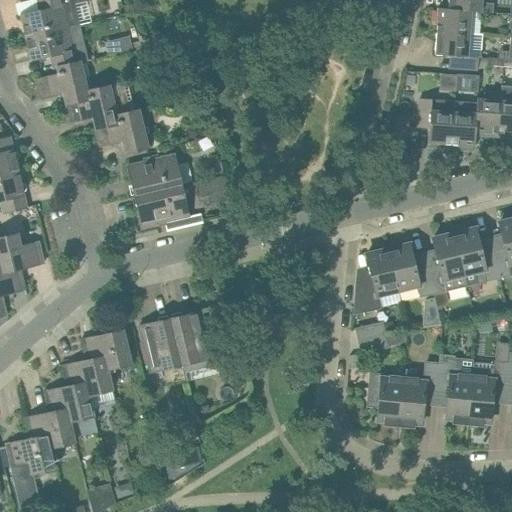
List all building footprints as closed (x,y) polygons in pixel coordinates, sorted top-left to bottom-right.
[(36,0),(39,10),(20,15),(26,37),(78,25),(73,5),(92,0),(36,0)] [(481,3),(481,0),(448,0),(448,8),(448,9),(470,11),(470,10),(480,11),(493,11),(493,3),(481,3)] [(470,11),(448,9),(448,8),(438,8),(436,31),(469,33),(470,11)] [(50,31),(26,37),(31,60),(50,55),(53,67),(81,61),(86,60),(83,45),(78,25),(50,31)] [(448,68),(479,69),(480,57),(467,56),(469,33),(436,31),(434,54),(449,55),(448,68)] [(130,36),(118,39),(121,52),(133,48),(130,36)] [(502,66),(503,59),(488,58),(488,65),(502,66)] [(58,74),(36,79),(40,98),(63,93),(65,104),(90,98),(87,88),(81,61),(53,67),(53,68),(57,67),(58,74)] [(456,74),(456,81),(471,82),(471,75),(456,74)] [(90,98),(65,104),(70,122),(92,117),(95,128),(119,123),(117,113),(110,83),(87,88),(90,98)] [(500,100),(498,133),(511,133),(511,86),(501,86),(500,100)] [(419,98),(417,127),(429,128),(428,143),(451,144),(453,111),(454,101),(432,99),(419,98)] [(476,112),(476,113),(475,131),(476,131),(498,133),(500,100),(477,98),(476,113),(476,112)] [(122,141),(124,153),(149,147),(139,107),(117,113),(119,123),(95,128),(99,146),(122,141)] [(476,113),(476,112),(453,111),(451,144),(475,146),(476,131),(475,131),(476,113)] [(396,113),(395,136),(408,136),(409,114),(396,113)] [(10,136),(0,138),(0,175),(18,172),(10,136)] [(135,196),(181,185),(174,154),(127,165),(135,196)] [(213,159),(209,160),(212,174),(216,173),(223,172),(220,158),(213,159)] [(0,205),(2,213),(27,207),(18,172),(0,175),(0,205)] [(223,175),(198,181),(202,196),(213,193),(215,202),(229,198),(223,175)] [(135,196),(142,227),(189,216),(181,185),(135,196)] [(501,233),(489,236),(500,278),(511,275),(509,266),(511,265),(511,214),(505,216),(506,220),(498,222),(501,233)] [(468,229),(467,226),(453,229),(464,277),(477,274),(479,283),(500,278),(489,236),(478,238),(475,228),(468,229)] [(435,249),(423,252),(427,267),(434,294),(467,286),(464,277),(453,229),(438,232),(439,236),(432,238),(435,249)] [(21,245),(18,233),(0,236),(0,266),(1,272),(20,268),(44,263),(39,241),(21,245)] [(409,244),(402,245),(401,241),(386,245),(398,293),(420,288),(422,297),(434,294),(427,267),(423,252),(412,254),(409,244)] [(363,289),(355,291),(353,317),(381,310),(378,298),(398,293),(386,245),(372,248),(373,252),(366,254),(369,268),(363,270),(365,280),(361,281),(363,289)] [(0,294),(1,294),(1,295),(25,289),(20,268),(1,272),(0,266),(0,294)] [(424,307),(423,325),(423,328),(441,326),(437,309),(435,299),(423,302),(424,307)] [(212,357),(201,311),(170,318),(181,365),(212,357)] [(170,318),(139,325),(150,372),(181,365),(170,318)] [(387,334),(384,322),(356,329),(359,341),(387,334)] [(107,369),(131,363),(123,329),(81,339),(85,360),(104,356),(107,369)] [(390,346),(387,334),(359,341),(361,352),(390,346)] [(215,352),(219,372),(231,370),(226,350),(215,352)] [(511,352),(510,352),(509,361),(507,361),(503,404),(511,404),(511,352)] [(455,356),(441,355),(440,363),(439,362),(435,406),(446,407),(445,418),(453,418),(452,422),(467,424),(472,374),(461,373),(462,363),(455,356)] [(107,369),(104,356),(85,360),(62,365),(67,386),(85,382),(88,395),(89,395),(89,396),(112,390),(107,369)] [(495,360),(494,376),(472,374),(467,424),(482,425),(482,421),(490,422),(492,403),(503,404),(507,361),(495,360)] [(427,361),(425,378),(403,376),(399,426),(413,427),(414,423),(421,424),(423,405),(435,406),(439,362),(427,361)] [(378,405),(377,419),(384,420),(384,424),(399,426),(403,376),(370,373),(368,393),(373,393),(372,404),(378,405)] [(85,382),(67,386),(43,391),(48,412),(48,413),(66,408),(69,421),(70,421),(70,422),(93,417),(88,396),(89,396),(89,395),(88,395),(85,382)] [(66,408),(48,413),(48,412),(24,418),(29,438),(29,439),(47,434),(51,447),(51,448),(75,442),(70,422),(70,421),(69,421),(66,408)] [(6,444),(11,466),(21,511),(40,506),(32,474),(55,468),(51,448),(51,447),(47,434),(29,439),(29,438),(6,444)] [(200,446),(169,456),(176,478),(204,461),(200,446)]
